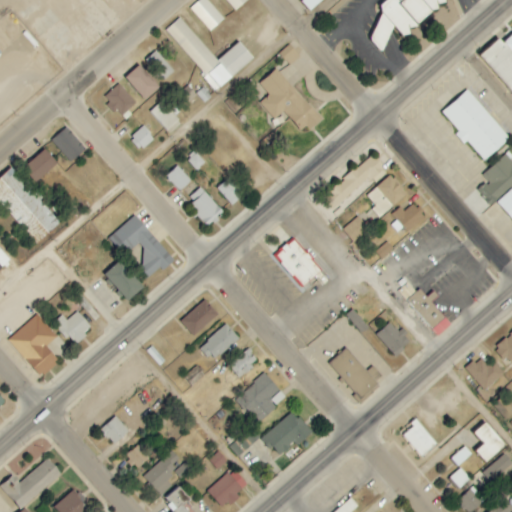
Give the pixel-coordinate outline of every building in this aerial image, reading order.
[(196,0),(188,7),(208,30),(222,17),(206,0),(196,0)] [(224,0),(234,10),(245,0),(224,0)] [(321,0),(301,0),(300,1),(310,11),(321,0)] [(386,0),(377,8),(381,13),(371,38),(381,50),(384,46),(392,29),(407,36),(408,32),(445,0),(386,0)] [(216,61),(180,18),(165,31),(215,91),(253,59),(239,42),(216,61)] [(511,36),(503,45),(498,39),(479,56),(511,94),(511,36)] [(279,53),(288,66),(299,58),(290,45),(279,53)] [(145,60),(164,81),(174,72),(155,51),(145,60)] [(145,101),(159,88),(138,66),(124,79),(145,101)] [(273,120),(284,111),(305,134),(321,120),(275,70),(258,84),(269,95),(259,104),(273,120)] [(135,103),(118,84),(102,99),(120,118),(135,103)] [(466,141),(484,161),(509,139),(466,90),(440,114),(465,142),(466,141)] [(166,131),(178,120),(162,101),(149,113),(166,131)] [(139,151),(154,140),(143,127),(129,138),(139,151)] [(77,157),(60,133),(52,139),(69,163),(77,157)] [(56,162),(43,148),(22,169),(35,182),(56,162)] [(186,162),(197,171),(205,162),(194,153),(186,162)] [(488,180),(480,188),(494,202),(511,185),(511,161),(505,154),(483,175),(488,180)] [(361,187),(364,191),(386,174),(371,156),(321,197),(332,210),(361,187)] [(165,177),(179,192),(191,181),(177,166),(165,177)] [(0,176),(0,205),(35,244),(59,221),(9,167),(0,176)] [(366,197),(383,215),(406,194),(388,176),(366,197)] [(231,206),(244,194),(228,178),(216,190),(231,206)] [(185,201),(207,225),(221,212),(199,188),(185,201)] [(511,188),(495,203),(511,222),(511,188)] [(108,237),(123,255),(134,246),(146,259),(135,268),(146,281),(172,259),(135,215),(108,237)] [(368,230),(358,217),(342,230),(352,243),(368,230)] [(301,288),(320,271),(292,240),(273,257),(301,288)] [(381,260),(393,250),(387,242),(374,252),(381,260)] [(0,268),(9,260),(0,249),(0,268)] [(141,289),(121,260),(104,272),(124,301),(141,289)] [(426,297),(419,289),(405,301),(437,336),(450,324),(431,303),(438,297),(433,291),(426,297)] [(179,322),(192,337),(217,315),(203,300),(179,322)] [(91,329),(77,311),(66,320),(62,315),(53,322),(71,345),(91,329)] [(57,337),(36,314),(8,340),(41,377),(59,361),(46,347),(57,337)] [(412,340),(392,319),(375,334),(394,356),(412,340)] [(210,362),(238,337),(226,324),(198,348),(210,362)] [(509,364),(511,361),(511,332),(495,348),(509,364)] [(327,363),(358,400),(376,385),(345,348),(327,363)] [(257,361),(246,349),(228,367),(239,378),(257,361)] [(487,365),(479,356),(465,370),(485,391),(504,374),(491,361),(487,365)] [(285,397),(264,373),(235,399),(256,423),(285,397)] [(277,456),(294,442),(296,445),(310,433),(292,411),(261,437),(277,456)] [(100,429),(112,444),(128,432),(115,417),(100,429)] [(421,458),(436,444),(416,421),(401,434),(421,458)] [(475,451),(485,463),(505,445),(484,422),(473,433),(483,443),(475,451)] [(456,467),(471,455),(465,447),(450,459),(456,467)] [(123,458),(134,470),(143,462),(132,450),(123,458)] [(176,470),(172,465),(179,459),(172,451),(142,476),(158,496),(171,485),(165,479),(176,470)] [(215,470),(226,463),(219,452),(209,459),(215,470)] [(511,463),(504,454),(481,472),(489,482),(511,463)] [(0,486),(19,509),(61,475),(48,459),(18,483),(12,475),(0,485),(0,486)] [(192,468),(186,461),(174,472),(179,479),(192,468)] [(459,488),(470,479),(460,468),(449,477),(459,488)] [(247,486),(232,469),(206,492),(222,509),(247,486)] [(502,482),(498,476),(485,484),(488,490),(502,482)] [(187,511),(182,506),(189,500),(178,487),(163,499),(174,511),(187,511)] [(471,511),(484,500),(472,487),(456,502),(465,511),(471,511)] [(19,511),(89,511),(71,491),(53,507),(57,511),(27,511),(24,508),(19,511)] [(487,511),(509,511),(511,510),(511,506),(503,497),(487,511)] [(332,511),(351,511),(358,508),(351,499),(332,511)]
